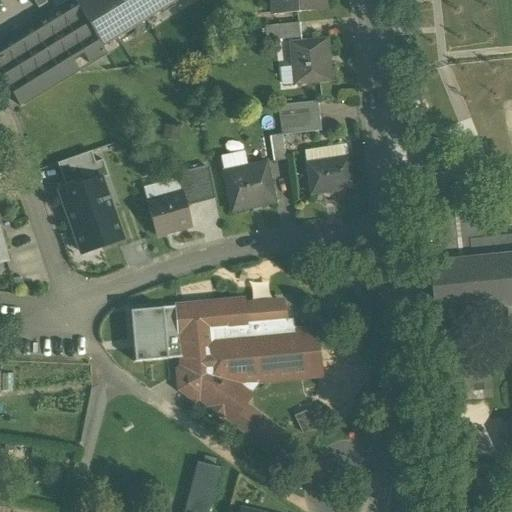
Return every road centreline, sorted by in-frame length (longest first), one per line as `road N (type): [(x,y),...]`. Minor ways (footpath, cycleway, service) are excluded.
road 1 (residential): [(387,511),(401,405),(390,228)]
road 2 (residential): [(390,228),(365,0)]
